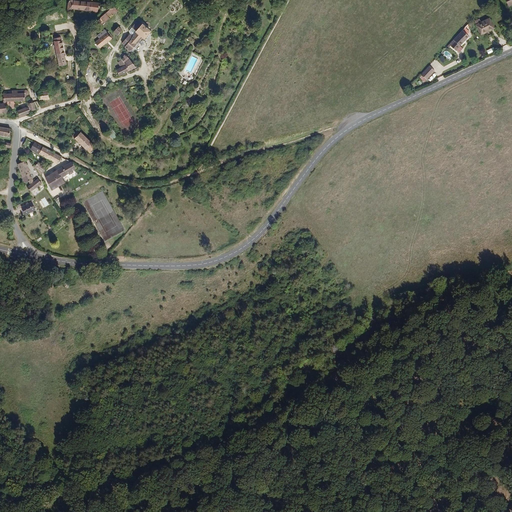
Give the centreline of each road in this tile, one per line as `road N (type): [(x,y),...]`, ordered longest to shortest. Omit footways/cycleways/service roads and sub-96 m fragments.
road 1 (secondary): [(511,50),(342,128),(249,239),(224,257),(190,266),(26,255)]
road 2 (track): [(17,130),(126,186),(156,192),(227,160),(373,114)]
road 3 (residential): [(12,124),(83,97),(72,10)]
road 4 (residential): [(12,124),(10,210),(26,255)]
